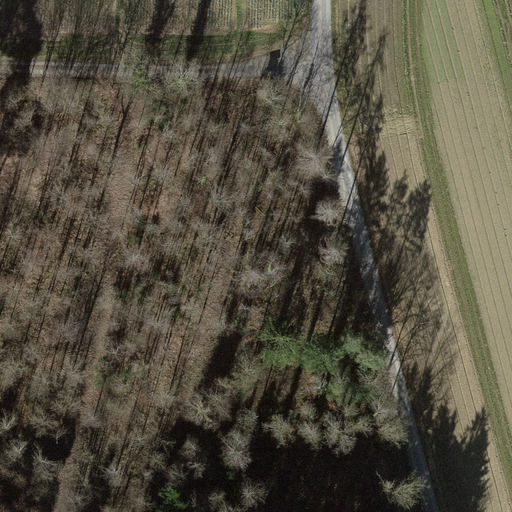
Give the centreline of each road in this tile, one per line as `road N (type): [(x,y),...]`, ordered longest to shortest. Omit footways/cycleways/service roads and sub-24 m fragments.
road 1 (track): [(430,511),(313,67),(319,0)]
road 2 (track): [(313,67),(0,62)]
